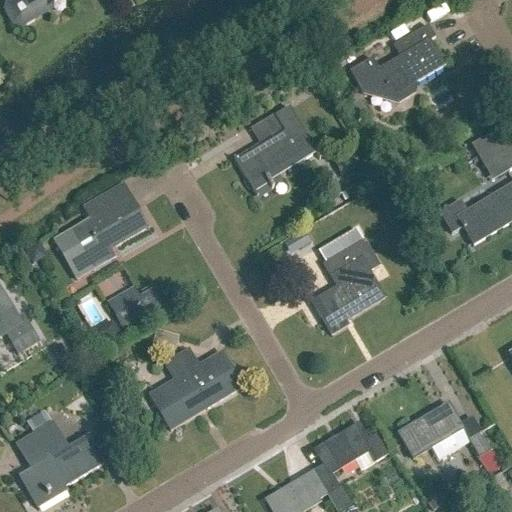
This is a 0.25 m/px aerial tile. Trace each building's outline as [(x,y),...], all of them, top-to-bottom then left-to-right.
[(19,0),(8,6),(6,13),(14,26),(21,28),(34,21),(37,9),(47,3),(52,5),(59,0),(19,0)] [(406,96),(444,73),(428,47),(433,44),(426,32),(392,52),(400,65),(379,78),(371,65),(348,79),(361,100),(373,103),(383,97),(389,107),(397,109),(405,104),(406,96)] [(269,186),(314,158),(288,116),(276,123),(275,120),(251,135),(259,148),(233,163),(257,201),(273,191),(269,186)] [(498,183),(511,174),(511,155),(506,145),(484,158),(498,183)] [(341,182),(360,172),(352,157),(333,167),(341,182)] [(511,188),(495,199),(496,200),(466,218),(460,207),(448,214),(444,213),(441,223),(451,239),(460,234),(462,237),(463,236),(472,252),(511,227),(511,188)] [(148,232),(123,190),(84,213),(91,224),(53,247),(75,285),(115,262),(110,254),(148,232)] [(344,205),(356,198),(352,192),(340,198),(344,205)] [(311,309),(330,342),(347,332),(344,328),(384,304),(368,277),(378,272),(363,247),(355,234),(318,256),(326,270),(323,271),(336,294),(311,309)] [(0,343),(6,340),(18,360),(39,348),(23,322),(18,325),(0,293),(0,343)] [(144,313),(134,319),(140,331),(151,325),(144,313)] [(99,349),(119,336),(111,325),(92,337),(99,349)] [(59,366),(67,360),(60,348),(51,353),(59,366)] [(171,437),(242,394),(221,359),(200,372),(190,355),(164,370),(175,387),(150,402),(171,437)] [(447,411),(398,440),(412,465),(430,454),(437,465),(468,447),(467,446),(447,411)] [(33,439),(16,449),(30,473),(19,480),(38,511),(42,511),(69,496),(66,490),(105,467),(88,439),(68,451),(53,427),(51,428),(44,415),(26,426),(33,439)] [(324,472),(314,478),(327,500),(334,511),(349,511),(338,493),(337,494),(329,481),(367,458),(373,468),(387,460),(375,439),(368,443),(360,429),(352,434),(315,456),(324,472)] [(478,464),(492,456),(481,438),(467,446),(468,447),(478,464)] [(504,478),(492,456),(478,464),(490,486),(504,478)] [(318,505),(327,500),(314,478),(266,507),(268,511),(313,511),(319,508),(318,505)] [(429,511),(436,511),(449,499),(438,487),(421,503),(429,511)]
